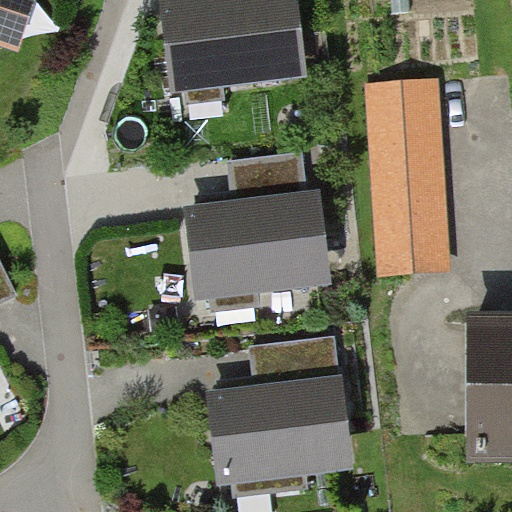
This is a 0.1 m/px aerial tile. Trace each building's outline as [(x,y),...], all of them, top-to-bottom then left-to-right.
[(0,0),(0,26),(8,0),(0,0)] [(281,0),(199,0),(157,7),(173,109),(296,90),(281,0)] [(443,91),(369,95),(380,280),(454,276),(443,91)] [(299,153),(228,159),(232,201),(303,195),(299,153)] [(306,202),(183,213),(192,316),(316,305),(306,202)] [(511,323),(476,324),(476,459),(511,458),(511,323)] [(331,335),(250,343),(253,379),(334,371),(331,335)] [(337,377),(212,389),(222,494),(346,483),(337,377)]
